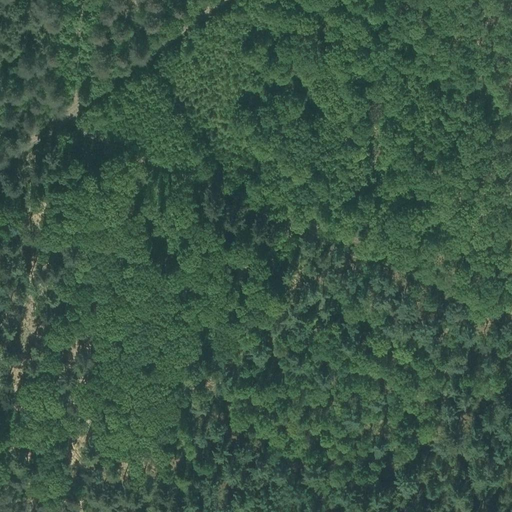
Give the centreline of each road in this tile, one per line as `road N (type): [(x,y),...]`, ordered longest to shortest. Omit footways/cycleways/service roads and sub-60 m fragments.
road 1 (track): [(511,299),(81,115),(76,104)]
road 2 (track): [(224,0),(76,104)]
